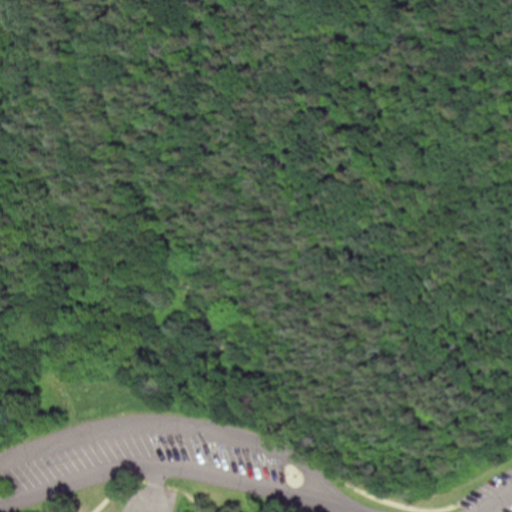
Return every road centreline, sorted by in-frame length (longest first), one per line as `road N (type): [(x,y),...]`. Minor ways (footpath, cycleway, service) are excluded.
road 1 (residential): [(328,499),(317,472),(258,440),(182,426),(89,431),(0,463)]
road 2 (residential): [(0,501),(138,468),(184,469),(328,499)]
